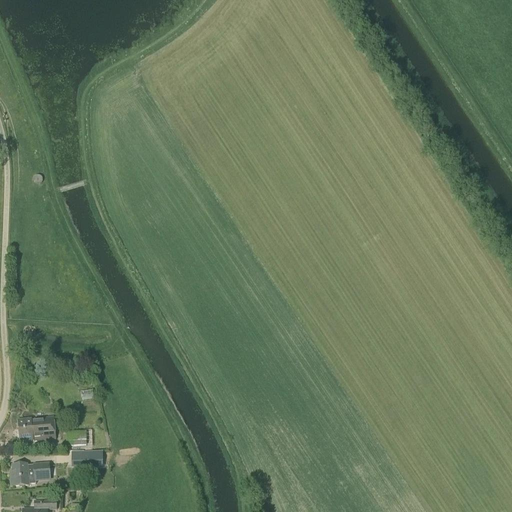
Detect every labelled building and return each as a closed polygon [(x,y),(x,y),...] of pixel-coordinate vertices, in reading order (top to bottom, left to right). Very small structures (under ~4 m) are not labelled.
[(81,401),(94,399),(93,392),(80,394),(81,401)] [(20,444),(55,441),(53,419),(18,422),(20,444)] [(86,433),(66,433),(67,447),(86,447),(86,433)] [(84,453),(72,453),(72,467),(84,467),(102,467),(103,453),(84,453)] [(11,488),(29,487),(29,486),(36,485),(36,483),(51,482),(49,464),(33,466),(27,467),(27,465),(12,467),(13,477),(10,477),(11,488)] [(22,511),(46,511),(47,511),(57,511),(57,502),(34,502),(34,511),(22,511)]
